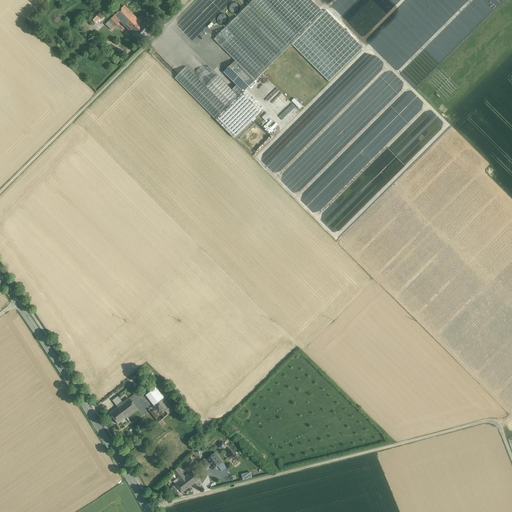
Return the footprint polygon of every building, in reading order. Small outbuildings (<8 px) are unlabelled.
[(108,0),(105,0),(88,17),(95,23),(113,5),(108,0)] [(232,90),(217,75),(205,86),(186,67),(175,78),(234,138),(263,110),(245,91),(292,44),(329,82),(363,48),(326,11),(324,13),(311,0),(253,0),(214,39),(238,64),(231,70),(228,68),(224,72),(237,85),(232,90)] [(178,27),(192,41),(207,26),(207,21),(208,19),(207,17),(203,17),(200,21),(196,21),(195,2),(190,7),(189,7),(176,22),(178,23),(178,27)] [(123,6),(114,15),(119,20),(128,12),(123,6)] [(144,11),(136,19),(140,23),(148,16),(144,11)] [(128,12),(119,20),(127,28),(136,19),(128,12)] [(114,15),(105,24),(110,29),(119,20),(114,15)] [(136,19),(127,28),(132,34),(141,25),(140,23),(136,19)] [(132,34),(131,35),(139,42),(150,31),(142,24),(141,25),(132,34)] [(273,107),(285,95),(275,86),(264,98),(273,107)] [(430,100),(433,96),(428,91),(424,95),(430,100)] [(413,101),(418,106),(419,104),(421,106),(423,105),(416,97),(413,101)] [(300,109),(303,106),(295,98),(292,100),(300,109)] [(423,113),(425,113),(425,127),(428,127),(430,129),(430,134),(431,135),(434,134),(434,135),(442,128),(442,123),(430,110),(425,111),(423,113)] [(267,113),(262,117),(266,121),(271,116),(267,113)] [(462,148),(461,143),(450,130),(445,131),(441,134),(441,137),(442,137),(442,141),(441,142),(442,143),(442,147),(445,147),(440,151),(444,155),(444,157),(442,159),(444,159),(447,162),(450,159),(447,159),(447,156),(451,156),(452,157),(462,148)] [(408,135),(403,142),(408,145),(408,144),(410,144),(409,145),(415,145),(415,148),(416,148),(416,145),(414,144),(416,142),(416,137),(413,137),(415,135),(415,132),(411,132),(411,137),(408,135)] [(471,178),(479,170),(477,168),(480,165),(465,150),(459,155),(461,157),(456,162),(469,175),(468,176),(471,178)] [(163,397),(155,388),(146,395),(147,397),(152,393),(158,401),(163,397)] [(158,401),(152,393),(147,397),(154,404),(158,401)] [(134,394),(118,406),(126,416),(137,408),(132,402),(137,398),(134,394)] [(121,401),(117,396),(112,399),(116,405),(121,401)] [(158,401),(168,413),(173,409),(163,397),(158,401)] [(168,413),(158,401),(154,404),(149,408),(159,421),(168,413)] [(126,416),(118,406),(109,412),(117,423),(126,416)] [(128,425),(122,431),(126,435),(133,430),(128,425)] [(223,462),(215,452),(205,460),(210,466),(213,470),(218,466),(223,462)] [(205,460),(204,459),(196,465),(202,473),(210,466),(205,460)] [(223,462),(218,466),(222,471),(227,467),(223,462)] [(188,469),(180,475),(176,470),(172,473),(177,478),(172,482),(179,491),(195,478),(188,469)]
